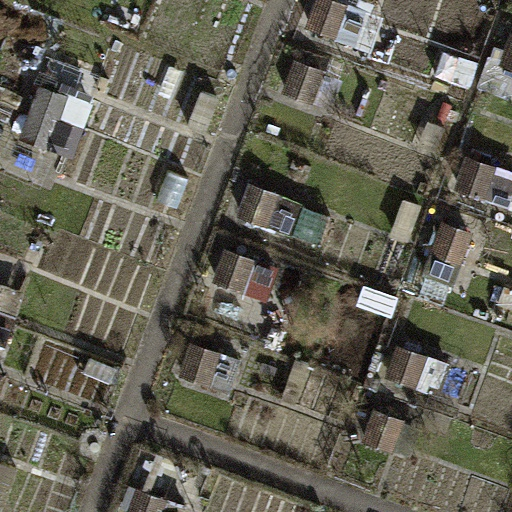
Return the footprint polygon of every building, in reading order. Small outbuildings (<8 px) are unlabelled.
[(362,43),(374,7),(350,0),(316,0),(309,25),(362,43)] [(480,82),(511,93),(511,32),(504,55),(492,50),(480,82)] [(286,89),(334,105),(343,78),(327,73),(329,66),(297,56),(286,89)] [(25,135),(73,153),(93,99),(46,81),(25,135)] [(188,124),(207,132),(222,96),(204,88),(188,124)] [(420,145),(437,151),(447,125),(430,118),(420,145)] [(508,207),(511,197),(511,167),(468,152),(455,188),(508,207)] [(236,212),(318,250),(335,213),(253,175),(236,212)] [(393,233),(409,239),(423,205),(408,198),(393,233)] [(425,274),(454,285),(477,228),(448,216),(425,274)] [(269,298),(282,266),(228,245),(215,277),(269,298)] [(0,335),(8,339),(26,290),(0,280),(0,335)] [(181,372),(232,390),(243,356),(192,339),(181,372)] [(443,393),(455,362),(400,342),(388,373),(443,393)] [(396,448),(407,417),(376,406),(364,437),(396,448)] [(0,502),(4,504),(21,466),(0,456),(0,502)] [(186,511),(190,503),(140,486),(131,511),(186,511)]
